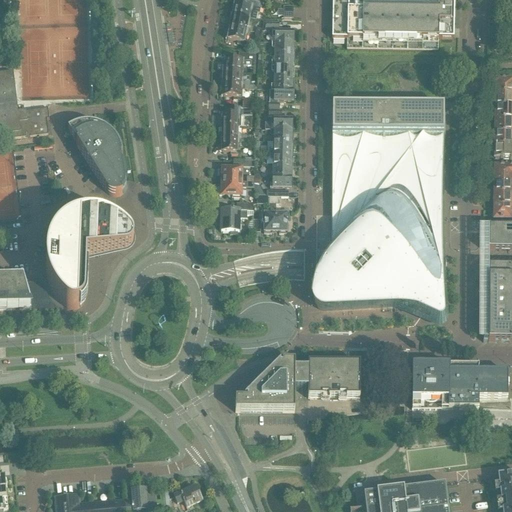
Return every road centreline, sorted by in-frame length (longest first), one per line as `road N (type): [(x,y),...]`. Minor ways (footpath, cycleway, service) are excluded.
road 1 (unknown): [(421,201),(417,132),(341,132),(341,260)]
road 2 (residential): [(466,260),(473,0)]
road 3 (residential): [(308,246),(311,0)]
road 4 (residential): [(33,511),(35,479),(164,469),(209,449)]
road 5 (residential): [(193,190),(193,104),(207,0)]
road 6 (secondary): [(254,511),(179,371)]
road 7 (secondary): [(182,266),(176,169),(161,112)]
road 8 (secondary): [(161,112),(160,263)]
road 9 (tertiary): [(0,365),(121,355)]
road 10 (tertiary): [(120,335),(0,345)]
